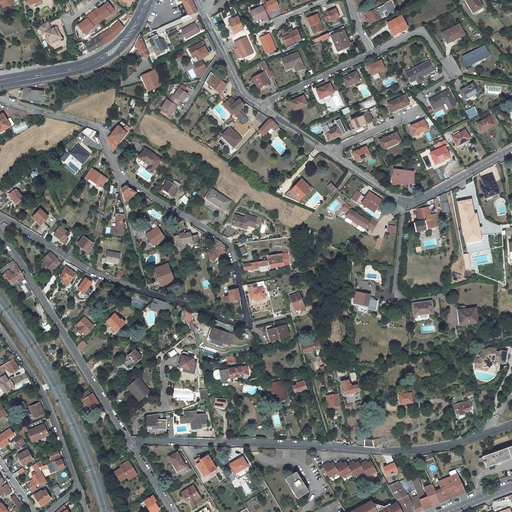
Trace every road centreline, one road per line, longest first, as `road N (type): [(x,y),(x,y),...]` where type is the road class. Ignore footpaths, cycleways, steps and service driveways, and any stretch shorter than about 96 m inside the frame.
road 1 (residential): [(0,98),(99,126),(118,172),(229,243),(247,324)]
road 2 (residential): [(247,324),(95,272),(0,215)]
road 3 (residential): [(251,442),(400,451),(511,425)]
road 4 (residential): [(0,233),(128,440)]
road 5 (secondary): [(0,87),(105,61),(139,28),(152,0)]
road 6 (residential): [(0,330),(37,381),(77,486)]
road 7 (secondary): [(143,0),(121,38),(100,54),(0,78)]
road 8 (residential): [(436,296),(405,299),(394,286),(403,201)]
road 9 (residential): [(258,105),(242,94),(195,0)]
road 10 (residential): [(370,54),(258,105)]
road 11 (residential): [(128,440),(251,442)]
road 12 (residential): [(511,148),(403,201)]
